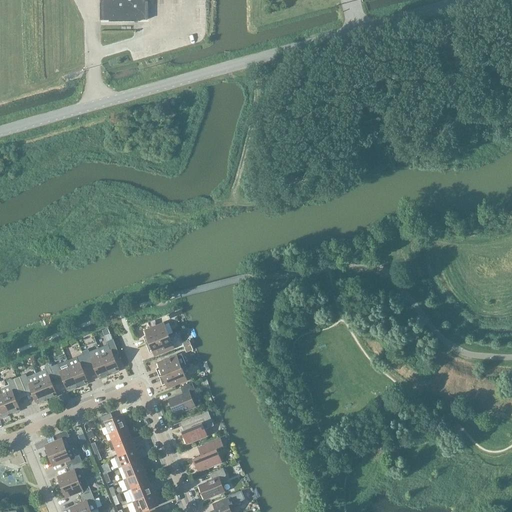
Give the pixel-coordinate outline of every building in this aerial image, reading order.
[(101,0),(100,0),(100,20),(109,20),(109,21),(109,22),(139,22),(139,21),(139,20),(148,20),(147,2),(145,2),(144,0),(101,0)] [(144,339),(146,345),(168,336),(163,323),(145,331),(147,338),(144,339)] [(173,348),(168,336),(146,345),(149,350),(152,349),(155,356),(173,348)] [(118,369),(113,356),(118,353),(113,339),(107,342),(108,344),(98,348),(101,355),(108,373),(111,372),(112,374),(118,371),(118,369)] [(108,373),(101,355),(98,348),(88,352),(87,349),(82,352),(82,354),(87,366),(93,364),(98,377),(99,377),(100,379),(106,376),(105,374),(108,373)] [(77,357),(67,361),(70,367),(77,386),(80,385),(81,386),(87,384),(86,382),(87,382),(82,368),(87,366),(82,354),(76,356),(77,357)] [(159,377),(181,368),(186,366),(181,354),(158,363),(160,370),(157,371),(159,377)] [(46,398),(49,397),(50,399),(56,396),(55,395),(56,394),(51,381),(56,378),(51,366),(50,364),(44,367),(45,369),(36,373),(46,398)] [(57,364),(51,366),(56,378),(62,376),(67,390),(68,389),(69,391),(75,389),(74,387),(77,386),(70,367),(60,371),(57,364)] [(186,380),(181,368),(159,377),(161,382),(165,381),(167,388),(186,380)] [(43,399),(46,398),(36,373),(26,377),(25,374),(19,377),(25,391),(30,389),(36,402),(37,402),(37,404),(44,401),(43,399)] [(9,385),(0,388),(0,389),(9,413),(12,412),(13,414),(19,411),(18,409),(19,409),(14,395),(19,393),(14,379),(8,381),(9,385)] [(195,407),(189,392),(194,389),(192,382),(180,387),(183,393),(168,399),(169,401),(168,403),(170,406),(171,407),(175,415),(195,407)] [(0,416),(0,417),(1,418),(7,416),(6,414),(9,413),(0,389),(0,416)] [(181,431),(186,444),(207,435),(204,429),(213,425),(208,411),(180,422),(183,430),(181,431)] [(110,413),(98,418),(103,428),(107,426),(110,433),(126,427),(121,415),(113,419),(110,413)] [(130,438),(126,427),(110,433),(112,440),(108,442),(110,446),(130,438)] [(45,446),(49,456),(66,449),(62,440),(69,437),(67,431),(55,436),(57,441),(45,446)] [(116,449),(119,455),(135,449),(130,438),(110,446),(111,451),(116,449)] [(218,465),(217,463),(221,461),(217,450),(223,447),(220,439),(197,448),(200,455),(192,459),(197,471),(210,466),(210,468),(218,465)] [(65,461),(67,467),(81,461),(79,455),(75,456),(71,447),(66,449),(49,456),(53,466),(65,461)] [(118,468),(123,467),(139,460),(135,449),(119,455),(114,457),(118,468)] [(144,471),(139,460),(123,467),(128,478),(144,471)] [(62,487),(78,480),(85,478),(81,468),(84,467),(81,461),(67,467),(69,472),(58,477),(62,487)] [(199,485),(204,500),(224,492),(220,481),(226,475),(223,468),(210,473),(212,480),(199,485)] [(128,491),(132,489),(148,482),(144,471),(128,478),(123,479),(128,491)] [(85,477),(85,478),(78,480),(62,487),(66,497),(77,492),(80,498),(92,493),(89,487),(85,477)] [(148,482),(132,489),(128,491),(132,502),(153,493),(148,482)] [(209,511),(230,511),(230,510),(234,508),(232,504),(244,499),(241,491),(229,496),(229,497),(213,504),(215,510),(209,511)] [(92,493),(80,498),(82,503),(70,508),(71,511),(89,511),(91,511),(98,509),(94,499),(92,493)] [(136,511),(139,511),(142,511),(157,505),(153,493),(132,502),(136,511)]
